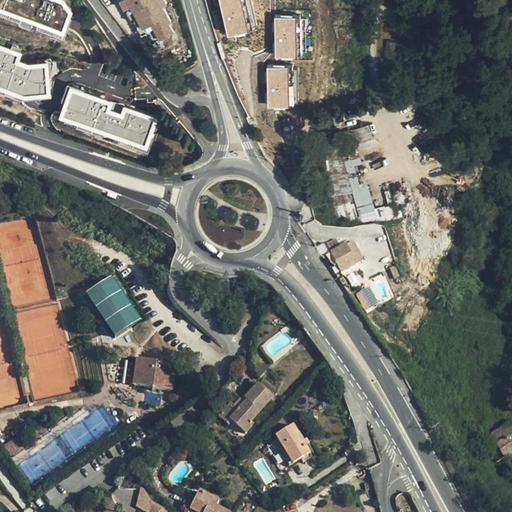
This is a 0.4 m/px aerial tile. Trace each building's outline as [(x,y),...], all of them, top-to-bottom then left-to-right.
[(157,41),(175,35),(162,0),(118,0),(119,1),(118,1),(122,12),(131,9),(139,31),(152,27),(157,41)] [(249,33),(239,0),(217,0),(228,39),(249,33)] [(296,59),(296,18),(274,18),(275,59),(296,59)] [(265,67),(267,109),(289,108),(287,66),(265,67)] [(149,148),(158,114),(66,90),(57,125),(149,148)] [(354,130),(357,142),(372,138),(369,126),(354,130)] [(354,136),(348,138),(324,145),(336,220),(345,222),(368,214),(368,211),(367,207),(373,204),(361,156),(359,156),(356,144),(357,143),(354,136)] [(324,243),(316,247),(322,256),(323,258),(331,254),(331,252),(325,242),(324,243)] [(350,243),(346,245),(356,264),(359,262),(350,243)] [(346,244),(331,252),(331,254),(335,260),(338,265),(341,272),(356,265),(356,264),(346,245),(346,244)] [(113,273),(85,290),(114,336),(142,318),(113,273)] [(137,359),(134,385),(172,390),(175,363),(138,358),(137,359)] [(334,383),(330,377),(322,381),(326,388),(334,383)] [(230,419),(232,421),(245,433),(253,423),(251,421),(272,396),(257,383),(244,398),(246,400),(244,402),(240,399),(235,405),(233,407),(238,410),(230,419)] [(228,425),(232,421),(230,419),(238,410),(233,407),(235,405),(231,403),(219,416),(228,425)] [(141,417),(132,424),(135,429),(139,427),(145,422),(141,417)] [(506,436),(511,445),(511,444),(511,427),(510,423),(505,426),(491,434),(495,442),(506,436)] [(306,446),(303,441),(293,425),(276,435),(282,446),(293,463),(301,459),(303,462),(312,456),(306,446)] [(33,442),(25,430),(4,445),(13,457),(33,442)] [(496,462),(511,452),(511,447),(511,445),(506,436),(495,442),(488,447),(496,462)] [(289,465),(293,463),(282,446),(278,448),(289,465)] [(511,452),(496,462),(499,466),(511,458),(511,452)] [(216,500),(211,497),(199,491),(188,511),(225,511),(217,507),(220,501),(216,500)]
